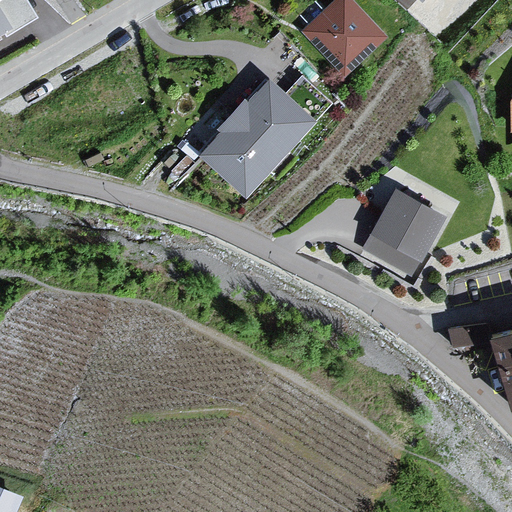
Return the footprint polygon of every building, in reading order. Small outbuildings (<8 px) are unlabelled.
[(12,27),(36,13),(27,0),(0,0),(0,7),(9,22),(12,27)] [(379,0),(340,0),(318,25),(365,69),(406,26),(379,0)] [(0,27),(9,22),(0,7),(0,27)] [(263,80),(195,158),(241,200),(311,121),(263,80)] [(441,218),(387,190),(358,251),(412,278),(441,218)] [(479,319),(448,325),(451,343),(483,337),(479,319)] [(511,322),(485,330),(508,402),(511,400),(511,322)] [(14,511),(21,498),(0,489),(0,511),(14,511)]
